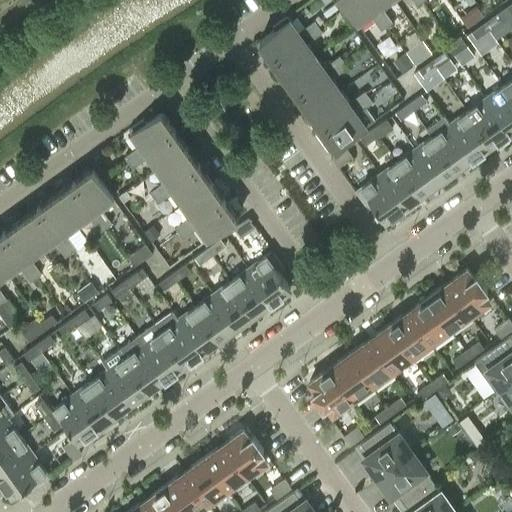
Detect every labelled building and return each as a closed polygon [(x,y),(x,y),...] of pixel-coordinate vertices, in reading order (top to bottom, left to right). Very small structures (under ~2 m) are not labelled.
[(387,25),(368,0),(341,0),(357,22),(370,13),(381,29),(387,25)] [(368,0),(387,25),(392,21),(381,5),(388,0),(368,0)] [(484,21),(489,28),(502,19),(497,12),(484,21)] [(272,58),(318,25),(314,19),(298,30),(287,14),(272,25),(274,29),(259,39),(272,58)] [(489,28),(484,21),(471,31),(476,38),(489,28)] [(285,75),(315,54),(306,42),(322,31),(318,25),(272,58),(285,75)] [(449,46),(451,50),(454,53),(467,44),(462,37),(449,46)] [(431,59),(436,66),(449,57),(444,50),(431,59)] [(297,93),(343,60),(339,55),(324,66),(315,54),(285,75),(297,93)] [(436,66),(431,59),(418,68),(423,76),(436,66)] [(310,110),(340,89),(332,77),(347,66),(343,60),(297,93),(310,110)] [(511,77),(503,84),(511,97),(511,77)] [(511,97),(503,84),(485,97),(509,130),(511,127),(511,97)] [(323,128),(368,95),(364,90),(349,101),(340,89),(310,110),(323,128)] [(408,102),(414,109),(427,100),(421,93),(408,102)] [(372,101),(368,95),(323,128),(336,146),(366,125),(357,112),(372,101)] [(509,130),(485,97),(467,110),(489,140),(496,136),(498,138),(509,130)] [(401,118),(414,109),(408,102),(395,111),(401,118)] [(124,155),(128,161),(174,128),(161,110),(146,121),(144,118),(128,128),(140,144),(124,155)] [(489,140),(467,110),(450,122),(473,156),(485,148),(483,145),(489,140)] [(473,156),(450,122),(444,114),(426,127),(431,135),(432,135),(454,166),(461,161),(462,164),(473,156)] [(373,127),(378,134),(392,125),(386,118),(373,127)] [(378,134),(373,127),(360,136),(365,144),(378,134)] [(174,128),(128,161),(132,167),(148,155),(156,167),(187,146),(174,128)] [(454,166),(432,135),(431,135),(414,147),(438,181),(449,173),(448,170),(454,166)] [(187,146),(156,167),(165,179),(149,190),(153,196),(199,163),(187,146)] [(332,156),(338,164),(351,155),(345,147),(332,156)] [(438,181),(414,147),(397,160),(419,191),(425,186),(427,189),(438,181)] [(419,191),(397,160),(379,173),(403,206),(414,198),(413,195),(419,191)] [(199,163),(153,196),(157,202),(173,190),(182,202),(212,181),(199,163)] [(73,180),(106,226),(112,222),(101,206),(113,197),(92,167),(73,180)] [(403,206),(379,173),(356,189),(368,206),(373,203),(383,217),(390,211),(392,214),(403,206)] [(106,226),(73,180),(56,193),(77,223),(89,214),(100,230),(106,226)] [(212,181),(182,202),(190,214),(175,225),(179,231),(224,198),(212,181)] [(77,223),(56,193),(38,205),(71,251),(77,247),(65,231),(77,223)] [(224,198),(179,231),(183,237),(198,225),(207,238),(237,216),(224,198)] [(71,251),(38,205),(21,218),(42,248),(54,240),(65,255),(71,251)] [(248,217),(235,227),(241,234),(253,225),(248,217)] [(42,248),(21,218),(3,230),(36,276),(41,272),(30,257),(42,248)] [(36,276),(3,230),(0,232),(0,263),(7,273),(19,265),(30,280),(36,276)] [(220,237),(207,246),(212,254),(225,244),(220,237)] [(212,254),(207,246),(194,256),(199,263),(212,254)] [(248,267),(272,300),(283,292),(281,290),(289,284),(279,270),(284,267),(272,250),(248,267)] [(185,262),(172,272),(177,279),(190,269),(185,262)] [(272,300),(248,267),(231,279),(253,310),(259,305),(261,308),(272,300)] [(455,279),(448,284),(470,314),(490,299),(484,290),(487,288),(477,273),(473,276),(467,267),(453,277),(455,279)] [(142,277),(139,273),(137,270),(124,279),(129,286),(142,277)] [(164,288),(177,279),(172,272),(159,281),(164,288)] [(116,296),(129,286),(124,279),(111,288),(116,296)] [(253,310),(231,279),(213,292),(237,325),(248,317),(246,315),(253,310)] [(440,286),(427,295),(450,328),(470,314),(448,284),(442,288),(440,286)] [(93,301),(99,308),(112,299),(106,292),(93,301)] [(237,325),(213,292),(196,304),(218,335),(224,331),(226,333),(237,325)] [(416,307),(409,312),(431,342),(450,328),(427,295),(414,305),(416,307)] [(218,335),(196,304),(178,317),(202,350),(213,342),(211,340),(218,335)] [(84,308),(71,317),(77,324),(90,315),(84,308)] [(202,350),(178,317),(172,308),(155,321),(160,330),(182,361),(189,356),(191,358),(202,350)] [(401,314),(388,323),(411,356),(431,342),(409,312),(403,316),(401,314)] [(64,334),(77,324),(71,317),(58,326),(64,334)] [(495,326),(501,334),(511,325),(511,322),(508,317),(495,326)] [(377,335),(370,340),(392,370),(411,356),(388,323),(375,333),(377,335)] [(182,361),(160,330),(143,342),(167,376),(178,368),(176,365),(182,361)] [(36,342),(42,349),(55,340),(49,333),(36,342)] [(511,378),(511,337),(510,334),(474,360),(496,390),(501,386),(511,378)] [(465,349),(470,356),(483,346),(478,339),(465,349)] [(362,342),(349,351),(372,384),(392,370),(370,340),(364,344),(362,342)] [(42,349),(36,342),(23,352),(29,359),(42,349)] [(167,376),(143,342),(125,355),(147,386),(154,381),(156,384),(167,376)] [(0,354),(7,363),(14,358),(5,345),(0,348),(0,354)] [(470,356),(465,349),(452,358),(457,365),(470,356)] [(338,363),(331,368),(353,398),(372,384),(349,351),(336,361),(338,363)] [(147,386),(125,355),(108,368),(131,401),(143,393),(141,391),(147,386)] [(30,373),(21,360),(14,365),(23,378),(30,373)] [(131,401),(108,368),(90,380),(112,411),(119,406),(120,409),(131,401)] [(326,403),(332,412),(353,398),(331,368),(325,372),(323,370),(309,380),(316,389),(312,391),(323,406),(326,403)] [(442,372),(429,381),(435,388),(448,379),(442,372)] [(33,391),(40,386),(30,373),(23,378),(33,391)] [(511,401),(511,378),(501,386),(511,401)] [(112,411),(90,380),(73,393),(96,426),(107,418),(106,416),(112,411)] [(435,388),(429,381),(416,390),(422,397),(435,388)] [(96,426),(73,393),(54,406),(76,437),(83,432),(85,434),(96,426)] [(0,421),(7,417),(14,412),(1,394),(0,395),(0,421)] [(387,405),(392,412),(405,402),(400,395),(387,405)] [(45,416),(52,411),(42,398),(35,403),(45,416)] [(379,421),(392,412),(387,405),(374,414),(379,421)] [(52,411),(45,416),(54,429),(61,424),(52,411)] [(7,417),(0,421),(0,448),(20,434),(7,417)] [(377,475),(412,450),(390,420),(360,442),(373,461),(369,464),(377,475)] [(362,433),(357,426),(344,435),(349,443),(362,433)] [(249,436),(243,427),(229,437),(231,440),(225,444),(246,474),(266,459),(260,450),(263,448),(253,434),(249,436)] [(20,434),(0,448),(0,474),(32,452),(20,434)] [(81,452),(72,439),(64,445),(73,457),(81,452)] [(226,488),(246,474),(225,444),(218,449),(216,446),(203,456),(226,488)] [(412,450),(377,475),(385,486),(389,483),(402,501),(433,479),(412,450)] [(32,452),(0,474),(0,476),(7,487),(9,485),(15,492),(29,482),(32,487),(49,475),(32,452)] [(207,502),(226,488),(203,456),(190,465),(192,468),(186,472),(207,502)] [(184,511),(193,511),(207,502),(186,472),(179,477),(177,474),(164,484),(184,511)] [(277,495),(290,485),(284,478),(271,487),(277,495)] [(433,479),(402,501),(410,511),(448,511),(454,508),(433,479)] [(154,511),(184,511),(164,484),(151,493),(153,496),(146,500),(154,511)] [(263,511),(315,511),(311,506),(307,508),(293,490),(263,511)] [(125,511),(154,511),(146,500),(140,505),(138,502),(125,511)] [(241,509),(243,511),(252,511),(260,507),(254,500),(241,509)]
